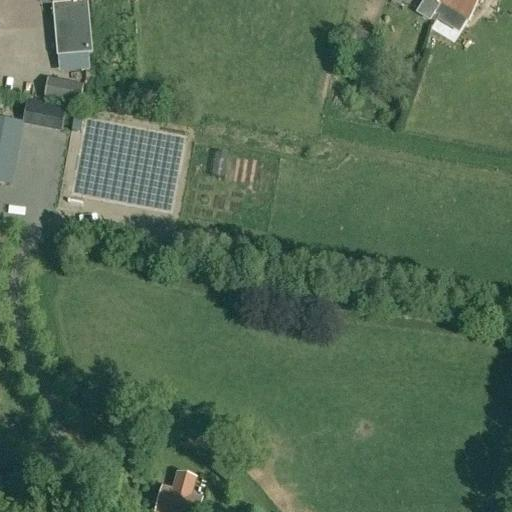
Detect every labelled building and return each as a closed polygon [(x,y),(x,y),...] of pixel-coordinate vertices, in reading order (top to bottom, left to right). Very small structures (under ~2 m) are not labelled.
[(480,0),(445,0),(442,5),(469,20),(480,0)] [(93,56),(88,5),(53,7),(57,51),(58,59),(93,56)] [(49,80),(45,102),(80,108),(84,87),(49,80)] [(0,186),(12,189),(22,139),(0,135),(0,186)] [(198,511),(202,502),(164,491),(158,511),(198,511)]
